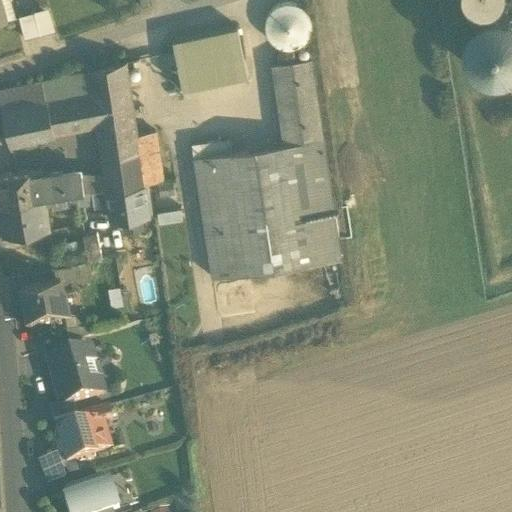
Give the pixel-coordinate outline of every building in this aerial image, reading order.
[(0,0),(6,20),(17,17),(12,0),(0,0)] [(270,39),(284,47),(301,43),(310,28),(305,12),(290,3),(274,7),(265,22),(270,39)] [(18,15),(24,39),(40,35),(34,11),(18,15)] [(480,74),(493,77),(505,76),(511,72),(511,17),(509,16),(497,12),(484,14),(473,20),(466,30),(462,43),(464,55),(470,66),(480,74)] [(173,40),(175,51),(177,63),(183,88),(247,74),(237,27),(173,40)] [(164,66),(177,63),(175,51),(162,54),(164,66)] [(271,64),(283,143),(296,232),(336,226),(323,135),(326,134),(325,128),(322,129),(311,58),(271,64)] [(89,69),(94,106),(131,100),(126,61),(89,69)] [(89,69),(42,79),(47,98),(55,135),(97,126),(94,106),(89,69)] [(0,88),(0,100),(2,108),(47,98),(42,79),(0,88)] [(55,135),(47,98),(2,108),(2,109),(7,133),(10,145),(55,135)] [(134,118),(131,100),(94,106),(97,126),(134,118)] [(137,137),(134,118),(97,126),(100,147),(104,173),(106,190),(144,184),(137,137)] [(160,134),(137,137),(144,184),(167,181),(160,134)] [(192,144),(194,157),(231,151),(229,138),(192,144)] [(301,264),(296,232),(283,143),(231,151),(194,157),(212,278),(301,264)] [(81,168),(64,170),(65,177),(83,174),(81,168)] [(0,205),(44,197),(40,170),(0,175),(0,205)] [(44,197),(66,194),(64,178),(65,177),(64,170),(43,174),(43,170),(40,170),(44,197)] [(53,205),(53,209),(77,206),(95,203),(94,192),(89,192),(87,173),(84,173),(84,174),(83,174),(86,191),(86,193),(67,195),(66,194),(44,197),(45,206),(53,205)] [(87,173),(89,192),(106,190),(104,173),(87,173)] [(83,174),(65,177),(64,178),(66,194),(67,195),(86,193),(86,191),(83,174)] [(110,220),(123,219),(140,216),(149,215),(145,184),(106,190),(110,220)] [(45,206),(44,197),(0,205),(0,221),(3,237),(49,230),(45,206)] [(107,221),(105,204),(92,206),(94,223),(107,221)] [(142,229),(140,216),(123,219),(125,231),(142,229)] [(296,232),(301,264),(341,258),(336,226),(296,232)] [(84,241),(88,261),(102,259),(97,233),(83,236),(84,241)] [(64,243),(67,257),(79,255),(76,241),(64,243)] [(60,279),(61,282),(91,277),(88,261),(54,268),(56,279),(60,279)] [(20,286),(30,332),(39,331),(65,326),(60,300),(64,299),(61,282),(60,279),(56,279),(20,286)] [(108,295),(111,319),(124,317),(121,293),(108,295)] [(39,331),(41,338),(67,333),(65,326),(39,331)] [(41,338),(44,352),(69,344),(67,333),(41,338)] [(42,352),(46,365),(50,364),(50,363),(79,354),(76,342),(69,344),(44,352),(42,352)] [(62,406),(63,408),(74,404),(103,396),(90,351),(79,354),(50,363),(50,364),(62,406)] [(50,410),(53,423),(76,417),(77,416),(74,404),(63,408),(62,406),(50,410)] [(100,410),(104,423),(113,420),(109,408),(100,410)] [(103,423),(104,423),(100,410),(77,416),(76,417),(80,429),(103,422),(103,423)] [(60,458),(62,460),(74,457),(76,464),(96,458),(95,454),(111,449),(103,423),(103,422),(80,429),(59,434),(55,453),(59,457),(60,458)] [(60,458),(59,457),(40,463),(48,487),(67,481),(60,458)] [(67,466),(76,464),(74,457),(62,460),(67,466)] [(65,503),(67,511),(113,511),(119,510),(111,487),(107,489),(104,482),(67,494),(69,501),(65,503)] [(198,511),(196,497),(173,505),(175,511),(185,511),(189,511),(198,511)]
